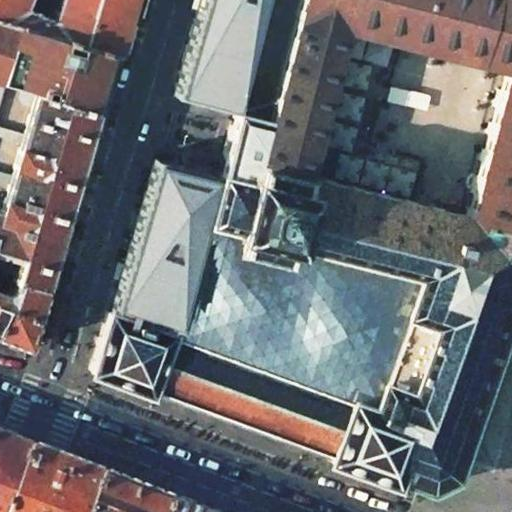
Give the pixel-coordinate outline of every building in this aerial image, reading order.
[(0,0),(0,15),(23,23),(47,31),(112,51),(128,0),(0,0)] [(511,0),(195,0),(168,92),(233,110),(233,114),(230,116),(217,160),(214,173),(151,155),(143,185),(138,199),(128,234),(126,243),(106,308),(88,370),(146,391),(147,387),(233,418),(258,427),(326,452),(324,457),(390,481),(392,477),(419,487),(418,487),(425,490),(452,477),(453,476),(455,470),(454,470),(455,467),(511,300),(511,0)] [(0,48),(16,54),(21,31),(23,23),(0,15),(0,48)] [(47,31),(23,23),(21,31),(58,43),(50,63),(105,81),(112,51),(47,31)] [(50,63),(41,59),(35,76),(15,70),(17,54),(16,54),(0,48),(0,81),(27,88),(33,90),(91,108),(91,110),(97,112),(105,81),(50,63)] [(0,137),(11,140),(27,88),(0,81),(0,137)] [(33,90),(27,88),(11,140),(0,178),(0,270),(8,274),(7,275),(40,285),(91,110),(91,108),(33,90)] [(0,336),(23,345),(40,285),(7,275),(8,274),(0,270),(0,336)] [(0,511),(23,452),(0,442),(0,511)] [(59,465),(23,452),(0,511),(80,511),(95,479),(59,465)] [(160,511),(164,505),(95,479),(80,511),(160,511)]
